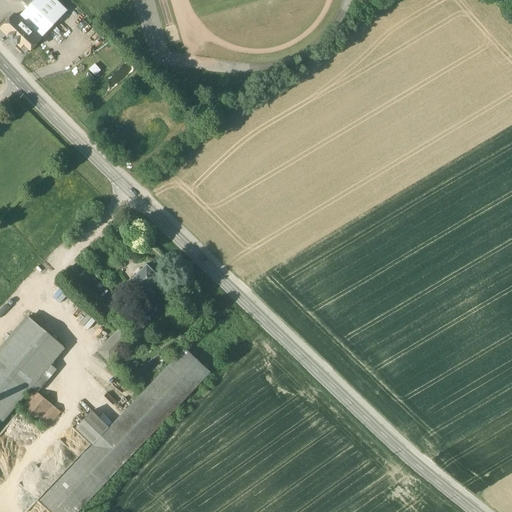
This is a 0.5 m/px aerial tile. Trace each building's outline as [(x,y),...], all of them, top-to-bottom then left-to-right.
[(55,0),(34,0),(28,7),(17,18),(40,40),(67,11),(55,0)] [(17,18),(14,15),(1,29),(26,53),(40,40),(17,18)] [(95,75),(101,70),(96,63),(89,69),(95,75)] [(71,81),(77,88),(81,85),(75,78),(71,81)] [(147,265),(142,270),(141,269),(134,277),(130,282),(132,284),(130,286),(134,291),(136,289),(149,301),(156,294),(154,292),(158,288),(153,284),(160,278),(147,265)] [(63,292),(55,301),(87,330),(95,321),(63,292)] [(28,317),(0,350),(0,423),(64,347),(28,317)] [(132,339),(121,328),(116,333),(127,343),(132,339)] [(127,343),(116,333),(111,337),(122,348),(127,343)] [(111,337),(98,351),(109,362),(122,348),(111,337)] [(127,343),(122,348),(125,351),(136,343),(132,339),(127,343)] [(185,348),(109,428),(92,411),(76,428),(93,445),(40,501),(52,511),(77,511),(210,372),(185,348)] [(114,386),(105,396),(115,406),(124,396),(114,386)] [(35,392),(21,409),(47,431),(62,414),(35,392)]
